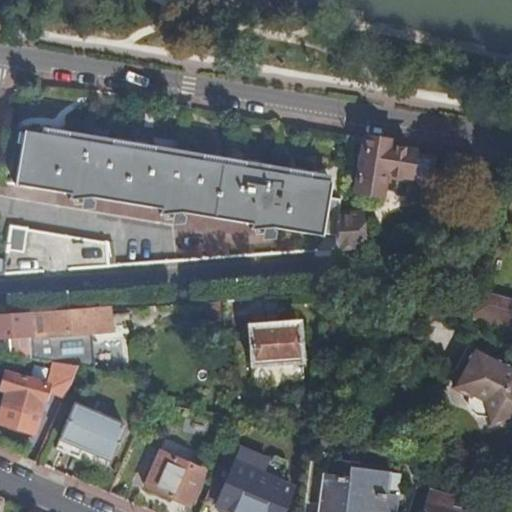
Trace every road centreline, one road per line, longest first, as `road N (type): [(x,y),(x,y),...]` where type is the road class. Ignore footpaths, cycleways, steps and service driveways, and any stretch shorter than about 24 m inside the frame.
road 1 (residential): [(511,139),(0,55)]
road 2 (residential): [(0,297),(337,271)]
